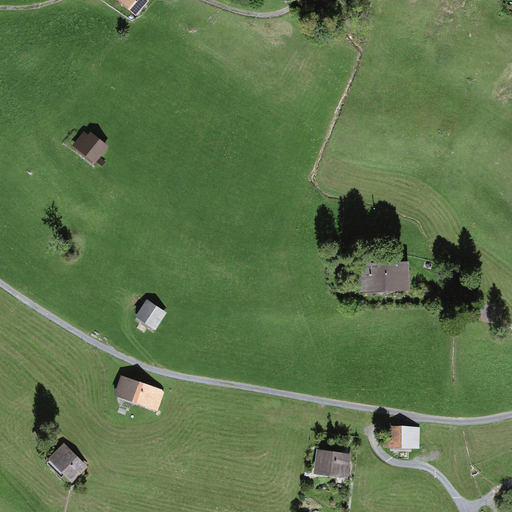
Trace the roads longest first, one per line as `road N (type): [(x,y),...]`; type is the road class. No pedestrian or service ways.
road 1 (unclassified): [(0,281),(106,348),(165,374),(427,417),(511,414)]
road 2 (track): [(427,417),(396,419),(376,431),(374,445),(385,459),(440,475),(463,511)]
